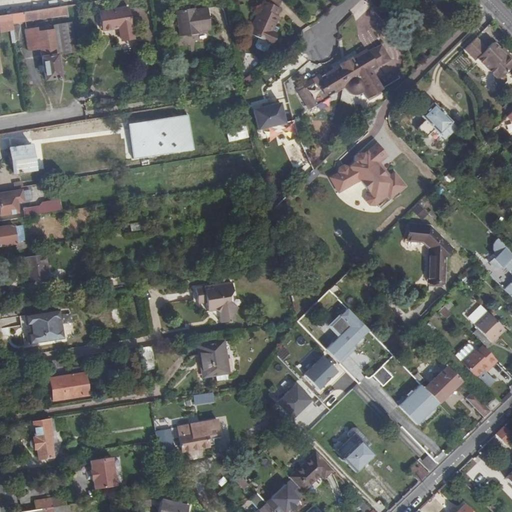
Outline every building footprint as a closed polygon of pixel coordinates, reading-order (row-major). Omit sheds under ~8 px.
[(8,2),(11,15),(60,7),(58,0),(21,0),(22,0),(8,2)] [(277,18),(283,2),(281,0),(263,0),(249,34),(258,38),(270,43),(273,45),(278,35),(272,33),(275,27),(278,18),(277,18)] [(67,14),(66,6),(60,7),(11,15),(12,23),(67,14)] [(132,37),(127,7),(97,12),(100,31),(117,28),(119,39),(132,37)] [(193,8),(175,10),(179,36),(190,34),(190,30),(196,29),(196,31),(209,29),(206,8),(193,10),(193,8)] [(0,31),(13,29),(12,23),(11,15),(0,16),(0,31)] [(68,60),(63,31),(21,38),(24,57),(37,55),(43,88),(57,86),(53,62),(68,60)] [(486,48),(476,37),(463,50),(474,61),(477,58),(494,76),(494,81),(498,85),(502,85),(505,82),(506,76),(504,75),(511,66),(511,57),(511,56),(509,54),(504,54),(500,50),(492,42),(486,48)] [(266,51),(270,43),(258,38),(255,45),(256,48),(263,52),(266,51)] [(382,45),(376,49),(385,63),(391,60),(382,45)] [(346,62),(336,68),(358,91),(360,91),(364,90),(368,98),(384,89),(375,73),(379,70),(378,68),(385,63),(376,49),(369,53),(367,50),(346,62)] [(356,92),(358,91),(336,68),(322,77),(320,74),(318,75),(297,88),(310,108),(315,105),(315,106),(330,97),(329,95),(344,86),(345,88),(347,89),(351,91),(356,92)] [(254,111),(259,131),(287,125),(283,105),(278,106),(272,107),(265,109),(254,111)] [(434,108),(431,105),(418,118),(422,123),(417,128),(417,132),(422,137),(426,138),(433,131),(443,141),(455,129),(434,108)] [(188,115),(128,124),(133,159),(193,150),(188,115)] [(363,157),(375,168),(387,156),(376,144),(363,157)] [(14,173),(37,169),(32,145),(9,148),(14,173)] [(375,168),(363,157),(361,158),(358,159),(355,159),(352,162),(351,167),(353,169),(348,174),(341,172),(338,174),(338,180),(348,195),(360,187),(371,198),(368,201),(367,207),(371,210),(377,210),(388,199),(391,202),(405,188),(392,174),(383,184),(375,176),(375,168)] [(305,186),(316,176),(311,171),(308,174),(300,182),(305,186)] [(348,195),(338,180),(331,186),(341,200),(348,195)] [(14,201),(17,201),(16,192),(8,193),(8,196),(0,197),(0,215),(16,213),(14,201)] [(23,219),(36,217),(52,214),(60,213),(58,200),(45,203),(38,207),(22,210),(23,219)] [(420,218),(428,211),(421,202),(412,209),(420,218)] [(53,221),(52,214),(36,217),(37,224),(53,221)] [(445,257),(452,250),(429,226),(407,225),(406,243),(420,243),(427,250),(426,284),(434,285),(444,285),(445,257)] [(9,229),(0,230),(0,247),(10,246),(22,244),(22,243),(20,235),(10,236),(9,229)] [(31,241),(22,243),(22,244),(10,246),(11,251),(32,247),(31,241)] [(511,254),(503,246),(494,256),(495,258),(489,264),(492,267),(496,269),(501,269),(504,266),(511,274),(511,281),(504,290),(508,295),(511,298),(511,254)] [(45,255),(23,258),(27,287),(50,284),(45,255)] [(357,275),(351,269),(331,289),(340,298),(345,293),(342,290),(357,275)] [(228,283),(226,275),(217,276),(219,285),(228,283)] [(233,291),(231,283),(228,283),(219,285),(195,289),(198,305),(206,303),(208,311),(210,311),(215,310),(219,314),(220,319),(221,324),(235,322),(234,316),(238,307),(228,302),(227,296),(233,291)] [(444,306),(438,312),(446,318),(451,313),(444,306)] [(340,336),(327,351),(340,364),(343,362),(346,358),(350,355),(347,352),(368,331),(346,309),(338,317),(339,318),(331,326),(340,336)] [(210,311),(220,319),(219,314),(215,310),(210,311)] [(60,321),(59,311),(24,317),(26,326),(30,325),(31,334),(28,335),(29,345),(63,339),(62,329),(59,330),(57,321),(60,321)] [(498,336),(504,329),(487,312),(474,325),(491,342),(498,336)] [(224,341),(197,346),(202,379),(230,374),(224,341)] [(455,356),(461,363),(475,350),(470,344),(467,344),(455,356)] [(492,366),(498,361),(483,346),(477,352),(475,350),(461,363),(488,389),(494,384),(496,381),(485,370),(490,364),(492,366)] [(150,347),(138,349),(141,372),(155,370),(150,347)] [(322,357),(304,375),(317,389),(327,380),(336,371),(322,357)] [(66,368),(65,359),(54,361),(55,370),(66,368)] [(382,366),(372,375),(383,386),(393,377),(382,366)] [(420,373),(415,378),(421,384),(440,403),(449,393),(462,381),(447,366),(430,383),(420,373)] [(78,397),(79,401),(90,399),(85,372),(52,378),(55,401),(78,397)] [(295,384),(276,402),(291,417),(299,409),(310,399),(295,384)] [(429,414),(440,403),(421,384),(399,406),(418,424),(429,414)] [(467,398),(486,417),(492,411),(473,392),(467,398)] [(194,404),(214,403),(214,394),(194,395),(194,404)] [(53,436),(51,419),(34,422),(37,438),(35,439),(37,450),(40,450),(42,460),(55,457),(51,436),(53,436)] [(217,421),(177,428),(181,450),(198,448),(207,446),(207,445),(213,444),(212,439),(220,437),(217,421)] [(505,443),(511,435),(511,434),(503,427),(495,434),(505,443)] [(356,435),(370,450),(374,446),(358,429),(354,429),(350,433),(350,437),(352,439),(356,435)] [(344,446),(337,453),(357,474),(369,463),(376,456),(370,450),(356,435),(352,439),(344,446)] [(335,452),(337,453),(344,446),(343,444),(339,444),(335,448),(335,452)] [(326,479),(335,470),(331,466),(317,452),(290,479),(304,493),(315,481),(322,475),(326,479)] [(110,458),(90,461),(91,469),(90,470),(91,481),(93,480),(94,489),(115,486),(110,458)] [(408,469),(420,481),(431,471),(419,459),(408,469)] [(183,487),(196,501),(200,498),(186,483),(183,487)] [(285,483),(267,502),(276,511),(285,511),(289,508),(299,498),(285,483)] [(149,493),(134,495),(138,507),(151,504),(149,493)] [(276,511),(267,502),(258,493),(249,502),(257,510),(255,511),(276,511)] [(80,495),(64,498),(65,505),(69,505),(82,503),(80,495)] [(34,502),(35,510),(65,505),(64,498),(34,502)] [(188,511),(191,505),(164,498),(160,511),(188,511)]
